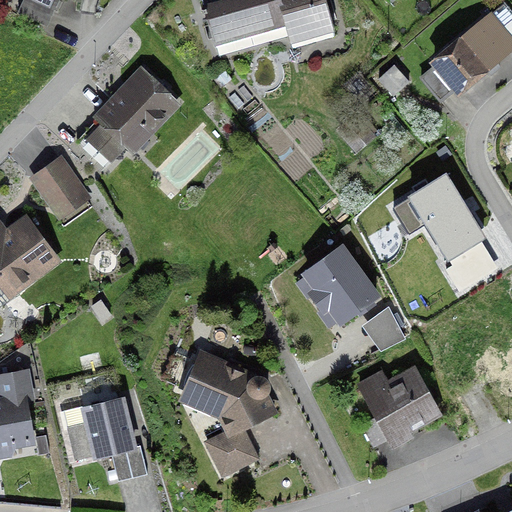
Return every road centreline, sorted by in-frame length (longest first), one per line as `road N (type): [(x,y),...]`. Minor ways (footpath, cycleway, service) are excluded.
road 1 (residential): [(141,0),(0,149)]
road 2 (residential): [(340,511),(511,441)]
